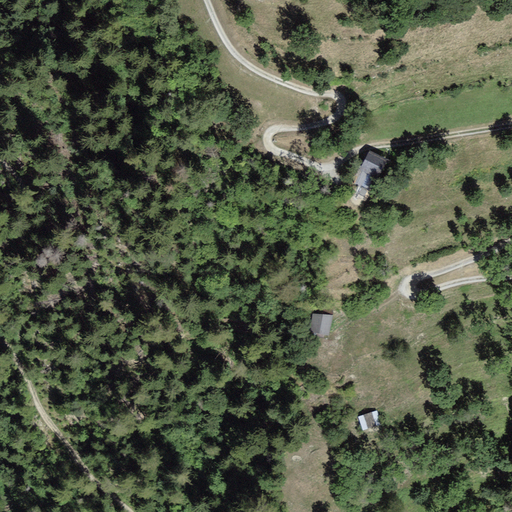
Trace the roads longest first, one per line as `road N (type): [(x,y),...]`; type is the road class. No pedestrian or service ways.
road 1 (track): [(511,127),(332,157),(276,151),(270,138),(280,128),(331,115),(315,97),(234,55),(205,0)]
road 2 (track): [(511,283),(417,297),(409,290),(414,280),(511,247)]
